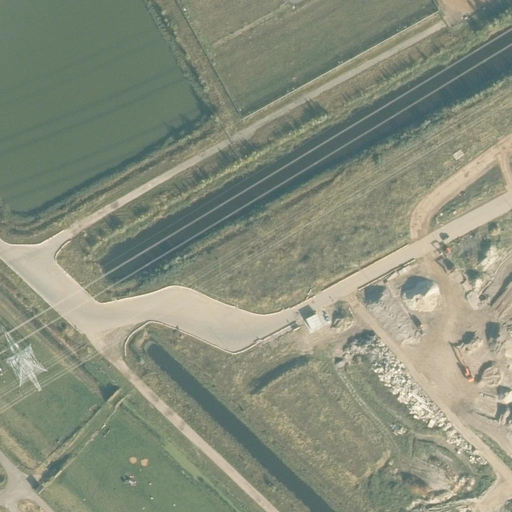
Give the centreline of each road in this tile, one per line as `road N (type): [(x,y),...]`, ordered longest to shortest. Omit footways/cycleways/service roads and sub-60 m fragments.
road 1 (unclassified): [(21,263),(99,314),(169,306),(256,329),(511,197)]
road 2 (unknown): [(65,234),(458,16),(448,0)]
road 3 (track): [(82,307),(91,334),(272,511)]
road 4 (track): [(133,378),(25,488)]
